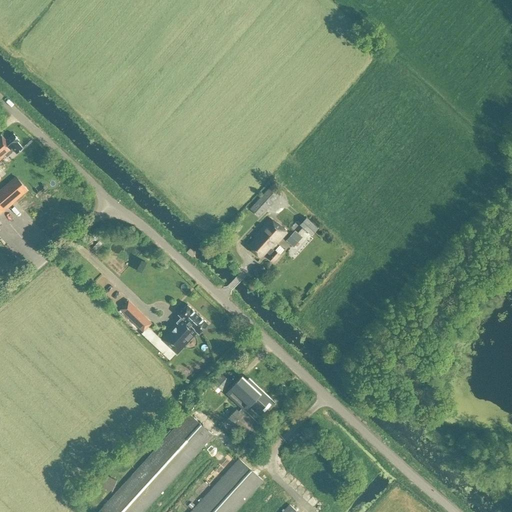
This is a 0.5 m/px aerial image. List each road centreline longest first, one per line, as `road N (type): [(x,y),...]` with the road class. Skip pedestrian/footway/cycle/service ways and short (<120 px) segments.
road 1 (unclassified): [(454,511),(109,204)]
road 2 (track): [(326,397),(276,446),(270,465),(313,511)]
road 3 (unclassified): [(109,204),(0,98)]
road 4 (unclassified): [(0,291),(109,204)]
